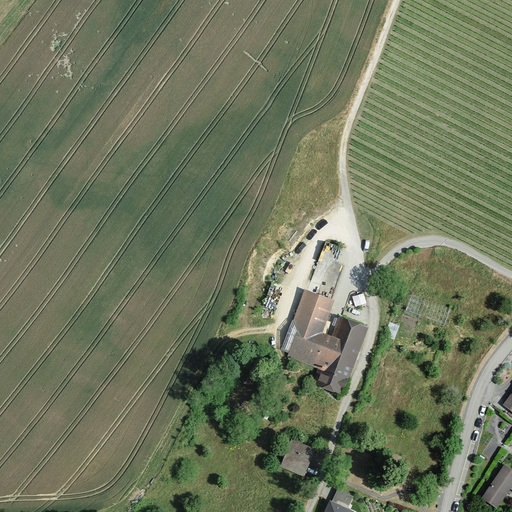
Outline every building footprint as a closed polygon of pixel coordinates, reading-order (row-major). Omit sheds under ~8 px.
[(322,257),(337,261),(341,246),(326,242),(322,257)] [(314,388),(340,398),(368,327),(341,316),(333,337),(322,333),(335,300),(305,289),(292,322),(302,325),(290,358),(321,370),(314,388)] [(511,390),(501,405),(511,413),(511,390)] [(317,452),(294,443),(283,468),(306,478),(317,452)] [(511,491),(511,469),(505,464),(484,495),(501,507),(511,491)] [(335,500),(328,511),(360,511),(335,500)]
